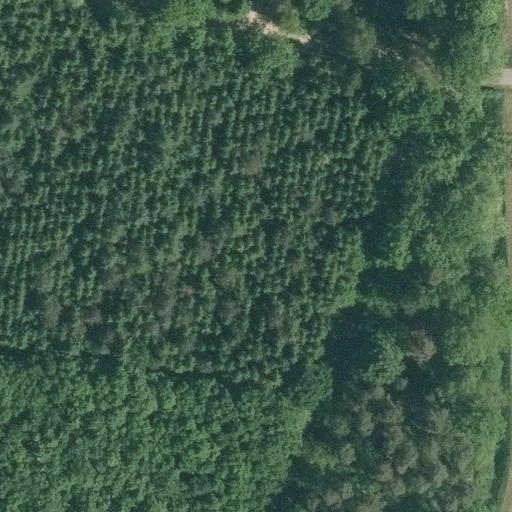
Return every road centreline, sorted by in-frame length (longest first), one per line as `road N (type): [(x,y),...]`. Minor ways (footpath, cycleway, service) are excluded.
road 1 (unclassified): [(273,511),(435,90)]
road 2 (track): [(317,397),(0,348)]
road 3 (track): [(142,0),(410,64),(449,81)]
